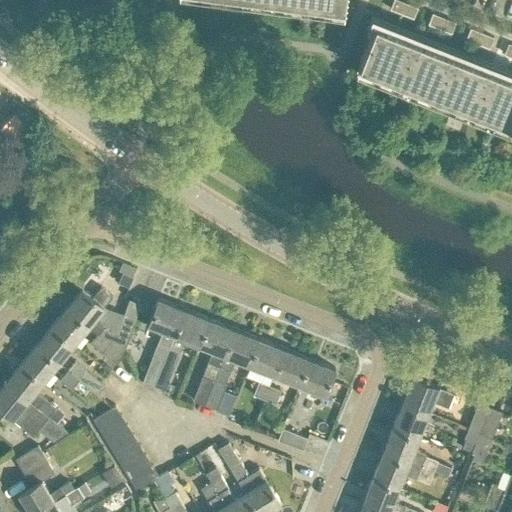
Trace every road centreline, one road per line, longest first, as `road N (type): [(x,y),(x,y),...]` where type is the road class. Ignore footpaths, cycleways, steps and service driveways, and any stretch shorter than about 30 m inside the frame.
road 1 (residential): [(320,511),(376,370),(370,340),(119,236),(91,217)]
road 2 (tertiary): [(138,160),(320,267),(511,357)]
road 3 (tertiary): [(0,56),(138,160)]
road 4 (residential): [(91,217),(0,325)]
